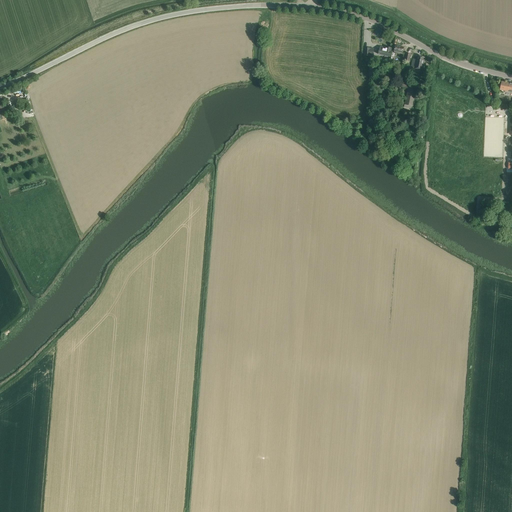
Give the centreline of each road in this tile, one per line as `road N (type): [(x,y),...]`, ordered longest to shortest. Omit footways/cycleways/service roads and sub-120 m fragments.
road 1 (unclassified): [(0,85),(135,22),(254,0)]
road 2 (unclassified): [(511,76),(319,3)]
